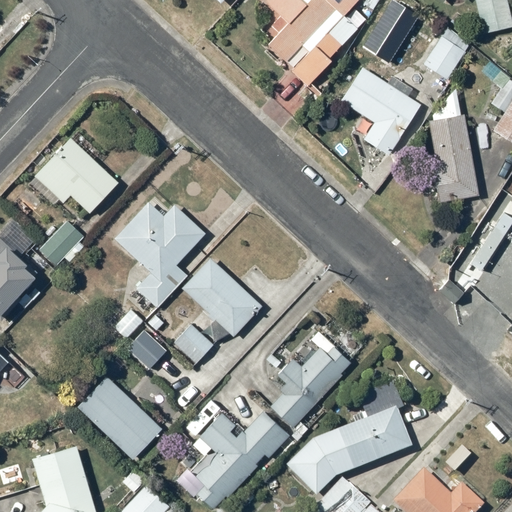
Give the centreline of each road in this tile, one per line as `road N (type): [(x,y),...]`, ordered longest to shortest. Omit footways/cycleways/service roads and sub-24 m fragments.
road 1 (residential): [(511,411),(93,6)]
road 2 (residential): [(0,110),(93,6)]
